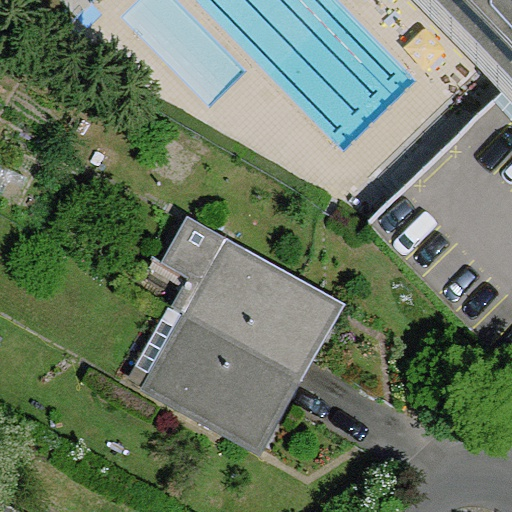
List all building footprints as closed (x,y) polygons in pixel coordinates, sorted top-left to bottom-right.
[(511,83),(467,37),(430,0),(411,0),(502,93),(511,103),(511,83)] [(511,0),(431,0),(511,81),(511,0)] [(202,260),(175,314),(196,326),(291,378),(305,355),(327,316),(290,295),(294,285),(187,225),(177,245),(202,260)] [(196,326),(175,314),(142,372),(155,380),(160,373),(168,377),(196,326)] [(275,406),(291,378),(196,326),(168,377),(160,373),(155,380),(148,393),(214,430),(220,420),(256,440),(275,406)]
